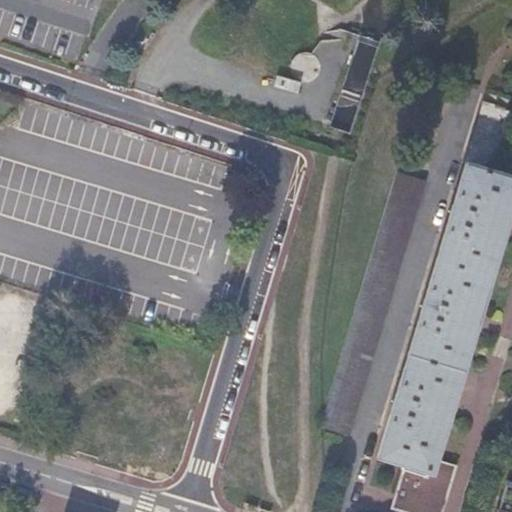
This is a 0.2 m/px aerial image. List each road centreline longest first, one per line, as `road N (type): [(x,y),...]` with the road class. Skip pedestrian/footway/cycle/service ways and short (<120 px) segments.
road 1 (residential): [(0,68),(238,146),(281,177),(190,511)]
road 2 (residential): [(0,462),(164,511)]
